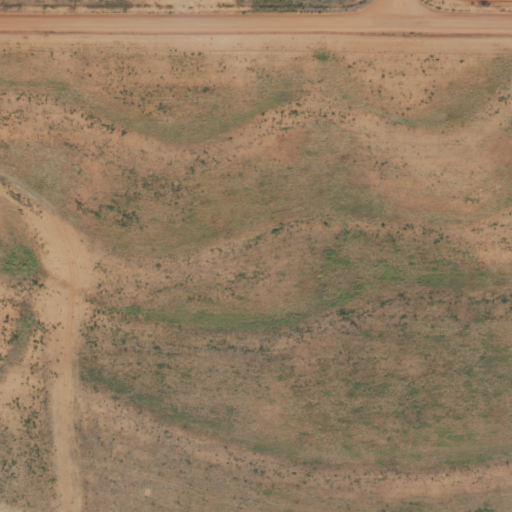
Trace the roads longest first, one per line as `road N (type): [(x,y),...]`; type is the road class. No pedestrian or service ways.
road 1 (residential): [(511,21),(0,19)]
road 2 (residential): [(62,511),(49,229),(0,204)]
